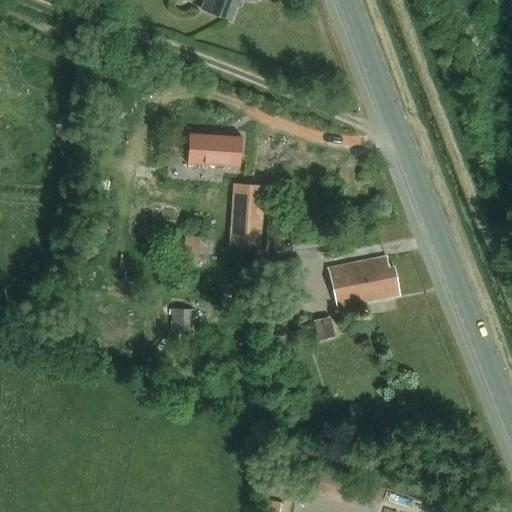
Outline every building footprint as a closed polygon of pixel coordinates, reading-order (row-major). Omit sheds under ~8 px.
[(205,0),(203,9),(232,19),(238,0),(205,0)] [(188,133),(187,164),(239,167),(241,136),(188,133)] [(261,246),(265,185),(235,183),(230,244),(261,246)] [(186,229),(186,203),(138,203),(138,229),(186,229)] [(337,308),(401,296),(395,266),(390,267),(388,256),(329,268),(337,308)] [(305,273),(302,257),(277,262),(280,278),(305,273)] [(171,332),(192,333),(193,310),(172,308),(171,332)] [(319,340),(335,336),(330,317),(315,321),(319,340)] [(381,501),(383,482),(367,481),(365,500),(381,501)]
